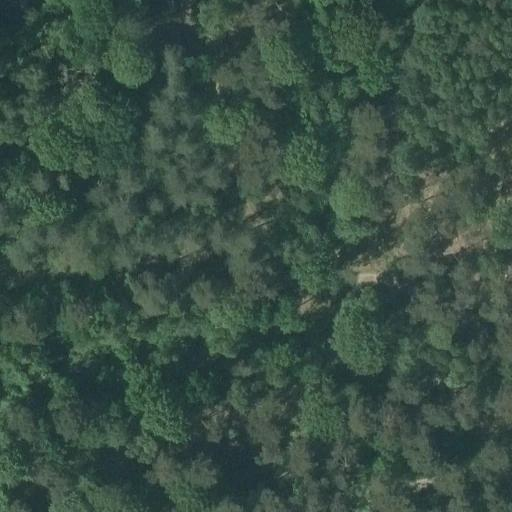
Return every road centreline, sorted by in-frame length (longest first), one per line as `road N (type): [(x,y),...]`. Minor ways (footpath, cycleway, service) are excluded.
road 1 (track): [(0,272),(84,274),(203,249),(243,252),(301,286),(329,291),(389,281),(453,304),(511,363)]
road 2 (track): [(329,291),(303,333),(299,362),(322,432),(323,504)]
